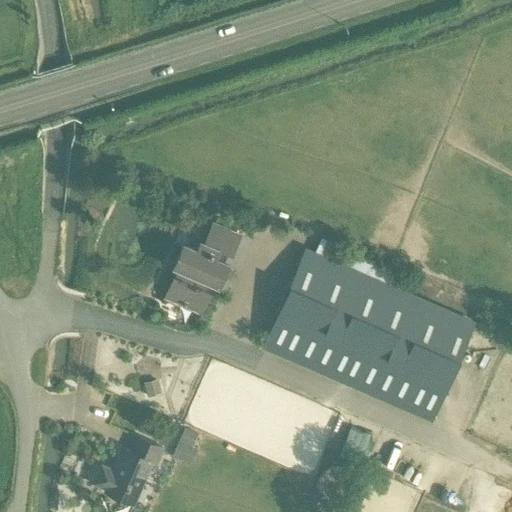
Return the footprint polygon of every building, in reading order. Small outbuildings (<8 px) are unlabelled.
[(163,297),(200,313),(213,284),(216,286),(226,262),(222,260),(226,252),(230,254),(239,234),(211,222),(199,250),(181,243),(170,266),(175,268),(163,297)] [(262,343),(433,415),(473,320),(302,248),(262,343)] [(143,382),(147,396),(160,392),(157,378),(143,382)] [(172,454),(190,463),(197,448),(191,445),(197,432),(185,426),(172,454)] [(362,449),(382,458),(392,436),(372,427),(362,449)] [(102,490),(130,503),(149,460),(153,462),(161,445),(137,435),(130,449),(122,446),(102,490)]
